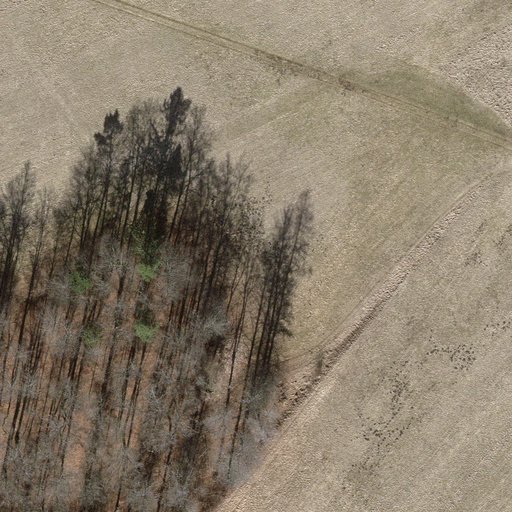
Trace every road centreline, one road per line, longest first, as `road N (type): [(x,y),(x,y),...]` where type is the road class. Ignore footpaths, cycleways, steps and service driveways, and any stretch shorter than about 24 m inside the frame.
road 1 (track): [(115,0),(511,141)]
road 2 (track): [(511,156),(339,346),(287,364)]
